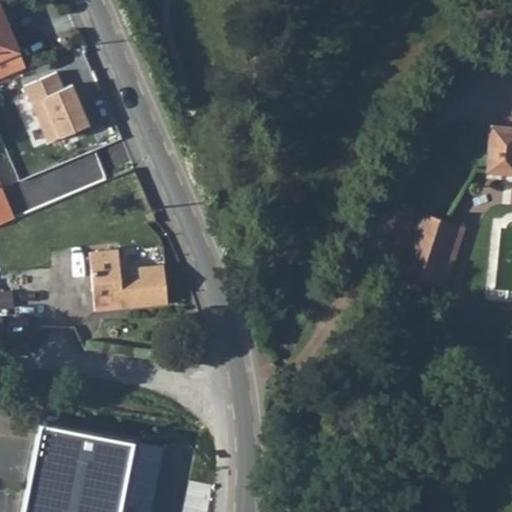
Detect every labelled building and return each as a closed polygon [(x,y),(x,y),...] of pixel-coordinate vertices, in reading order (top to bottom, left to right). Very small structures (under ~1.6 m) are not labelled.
[(0,76),(27,65),(0,3),(0,76)] [(60,69),(26,83),(50,141),(93,124),(76,82),(67,86),(60,69)] [(511,120),(490,119),(489,143),(511,143),(511,120)] [(511,163),(511,143),(489,143),(487,162),(511,163)] [(407,269),(445,282),(464,223),(425,211),(407,264),(407,269)] [(171,301),(165,262),(121,267),(117,247),(87,251),(96,310),(171,301)] [(420,402),(404,397),(397,413),(413,419),(420,402)] [(122,511),(136,445),(40,426),(23,511),(122,511)]
